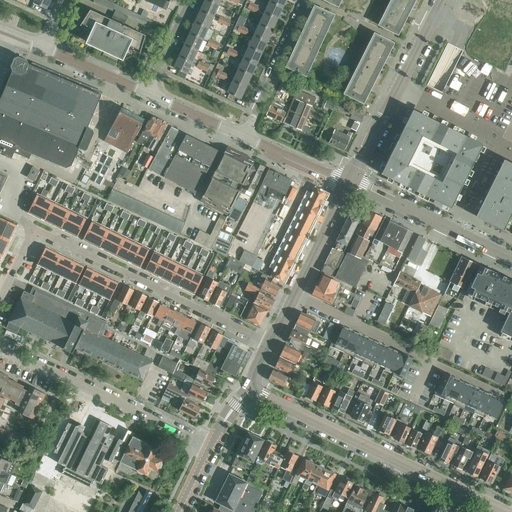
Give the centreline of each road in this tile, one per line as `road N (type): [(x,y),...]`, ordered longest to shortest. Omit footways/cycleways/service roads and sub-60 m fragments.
road 1 (residential): [(267,342),(32,228),(0,294)]
road 2 (residential): [(461,491),(248,389)]
road 3 (residential): [(211,447),(0,346)]
road 4 (residential): [(291,295),(497,391)]
road 5 (residential): [(511,258),(348,182)]
road 6 (residential): [(304,0),(242,136)]
road 7 (tertiary): [(291,295),(348,182)]
road 8 (residential): [(396,89),(511,141)]
